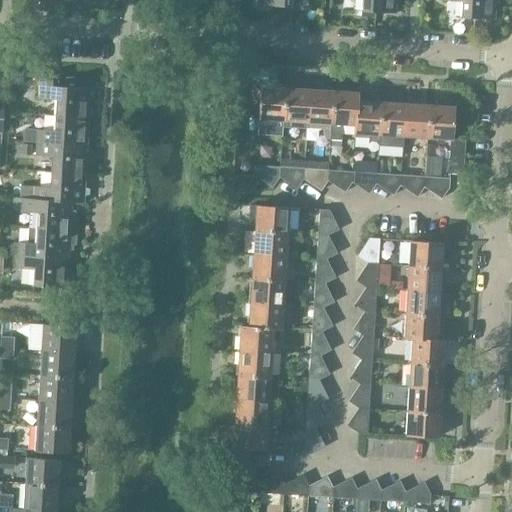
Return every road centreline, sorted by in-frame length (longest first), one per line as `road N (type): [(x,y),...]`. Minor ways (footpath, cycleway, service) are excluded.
road 1 (residential): [(511,58),(0,25)]
road 2 (residential): [(484,511),(500,263)]
road 3 (residential): [(500,263),(511,71)]
